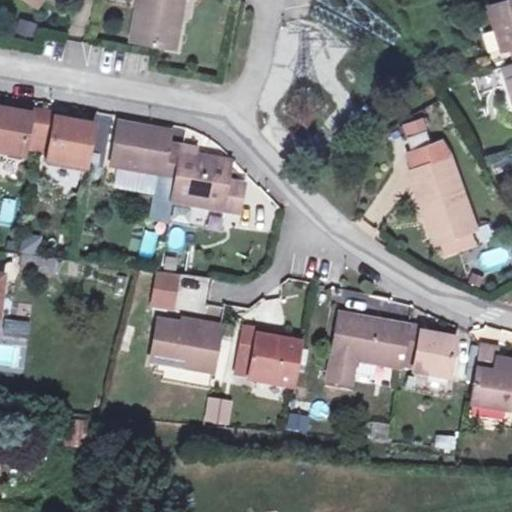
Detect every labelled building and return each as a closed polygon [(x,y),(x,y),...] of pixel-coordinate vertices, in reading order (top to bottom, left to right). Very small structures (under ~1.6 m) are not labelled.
[(145,44),(177,49),(185,0),(140,0),(138,10),(151,12),(145,44)] [(511,0),(491,7),(504,49),(511,46),(511,0)] [(151,12),(138,10),(133,41),(145,44),(151,12)] [(0,153),(23,157),(28,135),(39,137),(44,113),(18,108),(17,113),(0,109),(0,153)] [(70,118),(44,113),(39,137),(51,140),(47,162),(86,169),(94,127),(70,123),(70,118)] [(409,147),(430,142),(424,118),(403,124),(409,147)] [(120,124),(112,166),(160,174),(177,178),(183,147),(168,145),(170,133),(120,124)] [(412,172),(438,244),(441,243),(473,231),(477,230),(452,158),(442,143),(411,154),(417,170),(412,172)] [(174,197),(173,202),(238,214),(243,185),(226,182),(230,163),(197,157),(198,150),(183,147),(177,178),(174,197)] [(160,174),(156,194),(174,197),(177,178),(160,174)] [(441,243),(446,258),(479,246),(473,231),(441,243)] [(506,247),(479,253),(483,270),(510,264),(506,247)] [(22,255),(20,273),(56,277),(58,259),(22,255)] [(154,272),(151,308),(206,313),(209,277),(154,272)] [(340,314),(328,381),(352,386),(357,361),(402,369),(403,367),(410,326),(340,314)] [(182,319),(181,325),(206,329),(207,323),(182,319)] [(5,335),(28,336),(29,322),(6,321),(5,335)] [(181,325),(159,321),(153,362),(214,372),(222,325),(207,322),(207,323),(206,329),(181,325)] [(235,376),(250,379),(259,336),(289,342),(290,333),(245,325),(235,376)] [(410,326),(403,367),(416,369),(416,372),(451,378),(458,340),(423,333),(423,329),(410,326)] [(259,336),(250,379),(294,387),(302,344),(289,342),(259,336)] [(480,346),(470,405),(509,412),(511,391),(511,377),(495,375),(497,361),(499,350),(480,346)] [(511,363),(497,361),(495,375),(511,377),(511,363)] [(207,397),(202,422),(228,427),(233,402),(207,397)] [(69,421),(69,447),(91,448),(92,421),(69,421)] [(391,424),(367,421),(364,439),(388,442),(391,424)] [(438,437),(437,448),(457,449),(458,439),(438,437)]
